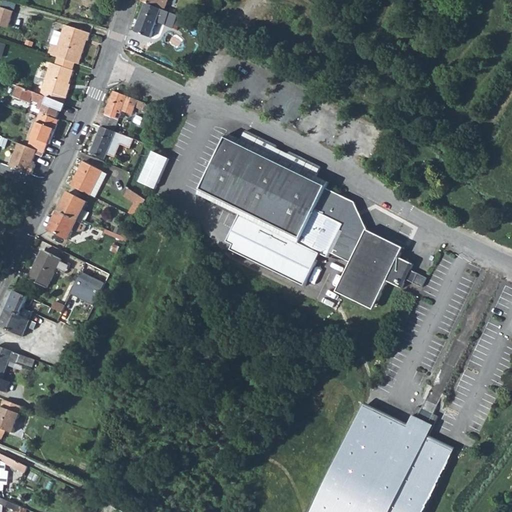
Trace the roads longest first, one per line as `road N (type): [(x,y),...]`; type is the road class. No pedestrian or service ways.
road 1 (residential): [(511,263),(406,209),(344,164),(108,64)]
road 2 (residential): [(108,64),(0,291)]
